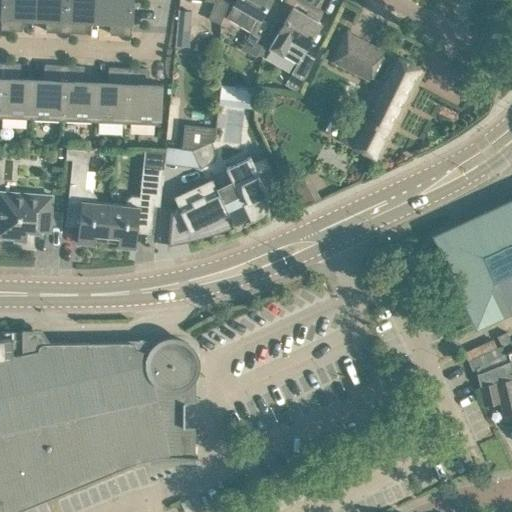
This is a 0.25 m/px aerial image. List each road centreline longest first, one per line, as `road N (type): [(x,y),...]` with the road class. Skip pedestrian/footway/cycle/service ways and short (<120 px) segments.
road 1 (residential): [(0,293),(100,295),(194,284),(333,231),(475,161),(511,134)]
road 2 (residential): [(0,48),(159,56),(168,0)]
road 3 (residential): [(511,70),(385,0)]
